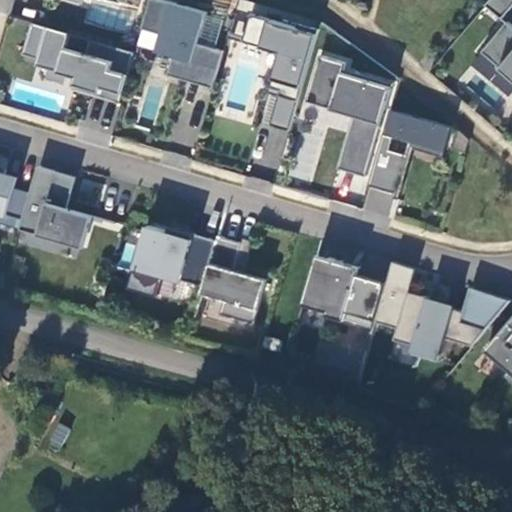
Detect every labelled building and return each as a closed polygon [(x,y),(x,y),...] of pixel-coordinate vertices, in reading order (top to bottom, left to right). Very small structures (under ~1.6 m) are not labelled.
[(169,0),(151,0),(144,27),(164,33),(159,50),(175,55),(169,74),(170,75),(172,69),(188,74),(187,79),(215,87),(225,50),(200,42),(209,11),(169,0)] [(511,8),(511,0),(490,0),(487,5),(503,18),(511,8)] [(291,131),(320,29),(300,23),(299,27),(252,13),(246,35),(244,41),(282,52),(272,87),(282,90),(280,95),(271,125),(291,131)] [(137,51),(34,21),(25,54),(39,58),(37,65),(77,77),(74,89),(93,94),(96,85),(103,87),(100,97),(122,103),(137,51)] [(511,24),(509,21),(483,51),(511,75),(511,24)] [(230,37),(244,41),(246,35),(232,31),(230,37)] [(346,170),(367,176),(394,83),(393,86),(345,71),(345,69),(347,63),(321,55),(309,101),(309,99),(356,113),(355,115),(353,122),(363,125),(361,132),(357,131),(346,170)] [(172,69),(170,75),(187,79),(188,74),(172,69)] [(345,69),(345,71),(393,86),(394,83),(345,69)] [(280,95),(282,90),(272,87),(270,92),(280,95)] [(355,115),(356,113),(309,99),(309,101),(355,115)] [(411,141),(446,151),(454,127),(392,109),(370,185),(395,193),(397,193),(408,154),(392,149),(396,137),(411,141)] [(339,168),(346,170),(357,131),(361,132),(363,125),(353,122),(339,168)] [(446,151),(411,141),(408,154),(397,193),(395,193),(394,197),(400,199),(415,148),(445,157),(446,151)] [(40,165),(32,192),(24,219),(21,229),(54,239),(56,231),(82,239),(81,241),(82,242),(90,214),(69,207),(78,177),(40,165)] [(0,216),(1,213),(8,215),(15,193),(1,189),(7,170),(0,168),(0,216)] [(81,182),(80,195),(101,196),(101,183),(81,182)] [(15,193),(8,215),(24,219),(32,192),(16,188),(15,193)] [(149,225),(131,287),(159,295),(165,275),(205,286),(218,240),(190,232),(186,245),(175,241),(177,233),(149,225)] [(221,314),(255,324),(267,279),(266,281),(235,272),(244,242),(220,235),(203,293),(226,299),(221,314)] [(267,279),(245,272),(253,245),(244,242),(235,272),(266,281),(267,279)] [(318,254),(304,304),(329,311),(328,315),(346,320),(349,311),(377,319),(388,282),(342,268),(344,262),(318,254)] [(447,338),(473,345),(511,300),(511,299),(472,286),(465,312),(429,301),(430,297),(410,292),(417,268),(395,261),(388,282),(377,319),(377,321),(399,328),(395,339),(415,345),(413,353),(440,361),(447,338)] [(511,319),(486,350),(510,371),(505,376),(511,382),(511,319)] [(287,339),(269,334),(266,344),(284,350),(287,339)] [(61,448),(70,428),(57,422),(48,442),(61,448)]
